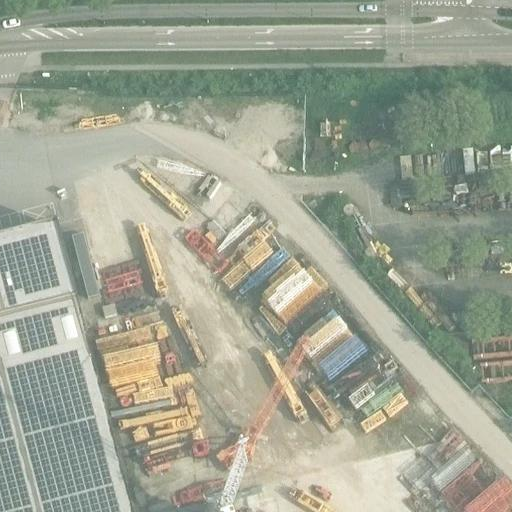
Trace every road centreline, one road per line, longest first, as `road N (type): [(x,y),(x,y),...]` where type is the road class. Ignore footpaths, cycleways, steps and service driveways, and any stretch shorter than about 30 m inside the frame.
road 1 (secondary): [(0,46),(465,40)]
road 2 (secondary): [(455,8),(57,15),(0,31)]
